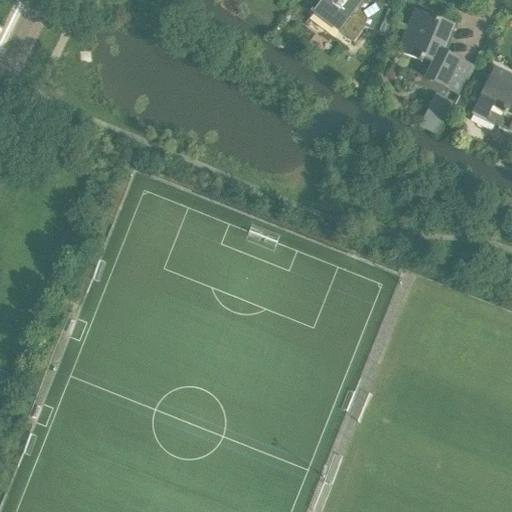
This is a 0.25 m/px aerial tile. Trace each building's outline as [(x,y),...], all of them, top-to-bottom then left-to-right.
[(322,0),(312,14),(338,34),(339,33),(354,44),(365,29),(371,32),(383,1),(379,0),(322,0)] [(387,10),(377,35),(386,38),(396,14),(387,10)] [(471,69),(440,54),(451,28),(414,13),(398,54),(421,63),(422,60),(436,66),(429,82),(458,97),(471,69)] [(472,115),(511,134),(511,77),(495,69),(472,115)] [(460,97),(454,108),(462,113),(468,101),(460,97)]
